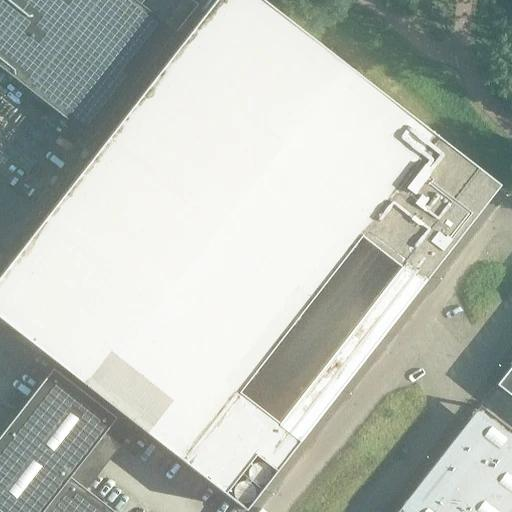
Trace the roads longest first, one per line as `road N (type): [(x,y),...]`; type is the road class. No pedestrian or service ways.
road 1 (unclassified): [(434,289),(262,511)]
road 2 (unclassified): [(373,511),(460,399)]
